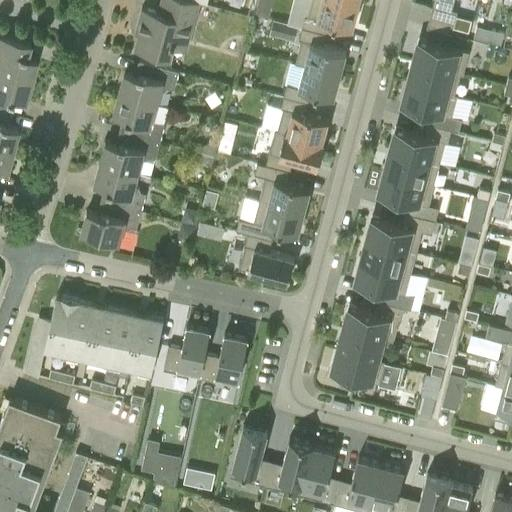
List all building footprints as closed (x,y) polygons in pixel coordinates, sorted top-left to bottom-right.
[(190,36),(200,1),(197,0),(161,0),(159,11),(142,6),(135,32),(139,33),(135,48),(171,57),(177,33),(190,36)] [(258,0),(255,11),(270,15),(272,8),(269,3),(258,0)] [(302,25),(326,31),(328,20),(352,26),(358,5),(338,0),(311,0),(308,14),(305,14),(302,25)] [(430,15),(454,21),(457,10),(451,8),(433,3),(430,15)] [(454,21),(430,15),(427,26),(451,33),(454,21)] [(304,65),(339,74),(345,53),(346,49),(323,43),(326,31),(302,25),(299,37),(301,38),(295,61),(304,64),(304,65)] [(504,32),(492,28),(489,40),(501,44),(504,32)] [(0,71),(30,79),(36,58),(25,55),(29,41),(0,33),(0,71)] [(419,37),(413,59),(460,72),(463,73),(469,50),(419,37)] [(407,80),(455,92),(460,72),(413,59),(409,74),(407,80)] [(157,102),(161,88),(165,90),(169,86),(174,88),(179,70),(145,60),(141,74),(125,70),(119,92),(157,102)] [(334,95),(339,74),(304,65),(299,85),(287,82),(284,94),(308,100),(311,89),(334,95)] [(0,108),(11,112),(14,98),(25,101),(30,79),(0,71),(0,108)] [(457,93),(455,92),(407,80),(402,102),(429,110),(426,122),(451,128),(458,130),(462,117),(452,114),(457,93)] [(129,116),(126,129),(160,140),(165,122),(160,121),(157,116),(153,115),(157,102),(119,92),(114,113),(129,116)] [(458,93),(454,112),(471,115),(474,95),(458,93)] [(278,128),(322,140),(328,118),(305,112),(308,100),(284,94),(281,106),(283,106),(278,128)] [(11,112),(0,108),(0,145),(12,149),(17,128),(7,125),(11,112)] [(390,148),(440,161),(445,140),(448,141),(451,128),(426,122),(423,133),(395,126),(390,148)] [(266,163),(290,169),(293,158),(318,164),(325,140),(322,140),(278,128),(275,127),(266,163)] [(101,161),(138,171),(151,175),(160,140),(126,129),(122,143),(106,140),(101,161)] [(494,129),(492,138),(502,140),(503,140),(505,132),(494,129)] [(234,138),(221,135),(218,146),(231,150),(234,138)] [(199,150),(214,154),(218,140),(213,138),(205,141),(200,147),(199,150)] [(502,140),(492,138),(490,146),(499,149),(502,140)] [(0,168),(6,171),(12,149),(0,145),(0,168)] [(390,148),(384,169),(434,183),(440,161),(390,148)] [(209,168),(214,154),(199,150),(198,155),(201,162),(207,168),(209,168)] [(265,175),(259,198),(304,209),(310,186),(287,180),(290,169),(266,163),(258,160),(254,172),(265,175)] [(111,187),(108,200),(142,209),(146,192),(141,190),(139,186),(135,185),(138,171),(101,161),(95,183),(111,187)] [(406,199),(403,211),(435,219),(439,206),(429,203),(434,183),(384,169),(378,191),(406,199)] [(488,197),(491,189),(479,186),(477,194),(488,197)] [(498,187),(495,196),(508,199),(510,190),(498,187)] [(480,230),(488,197),(477,194),(474,193),(466,226),(480,230)] [(298,232),(304,209),(259,198),(253,220),(239,217),(236,228),(248,231),(272,238),(275,226),(298,232)] [(137,227),(142,209),(108,200),(104,214),(88,209),(82,231),(119,242),(123,227),(127,228),(130,225),(137,227)] [(200,209),(191,207),(184,211),(182,220),(196,223),(200,209)] [(366,236),(416,250),(422,229),(432,232),(435,219),(403,211),(400,222),(372,215),(366,236)] [(192,238),(195,224),(181,220),(179,229),(183,236),(192,238)] [(199,221),(196,234),(204,236),(207,223),(199,221)] [(269,249),(272,238),(248,231),(239,267),(288,280),(294,256),(269,249)] [(465,232),(461,247),(475,250),(478,236),(465,232)] [(416,250),(366,236),(362,252),(361,258),(411,271),(416,250)] [(411,271),(361,258),(355,280),(383,287),(380,299),(404,305),(412,307),(415,296),(405,293),(411,271)] [(471,264),(460,261),(457,270),(469,273),(471,264)] [(490,264),(478,261),(476,269),(488,272),(490,264)] [(66,356),(67,357),(80,299),(80,297),(63,293),(62,295),(57,294),(51,317),(50,323),(38,320),(26,370),(39,373),(46,347),(67,351),(66,356)] [(122,308),(80,299),(67,357),(78,359),(79,354),(97,358),(96,363),(109,366),(122,308)] [(349,304),(343,326),(383,336),(393,339),(398,318),(401,319),(404,305),(380,299),(377,311),(349,304)] [(458,310),(447,307),(444,315),(456,319),(458,310)] [(466,307),(464,315),(477,319),(479,310),(466,307)] [(109,366),(120,368),(121,364),(140,368),(139,372),(151,375),(164,317),(122,308),(109,366)] [(456,319),(444,315),(441,315),(438,326),(453,330),(456,319)] [(506,340),(501,359),(511,361),(511,339),(511,333),(511,327),(489,322),(486,334),(506,340)] [(200,375),(205,351),(210,328),(187,323),(182,346),(169,343),(164,367),(200,375)] [(378,357),(383,336),(343,326),(337,346),(378,357)] [(205,351),(200,375),(237,383),(248,336),(225,331),(220,354),(205,351)] [(378,357),(337,346),(331,369),(379,381),(385,359),(378,357)] [(495,383),(503,385),(503,383),(511,385),(511,361),(501,359),(495,383)] [(453,361),(450,370),(462,373),(464,364),(453,361)] [(431,372),(442,375),(444,366),(433,363),(431,372)] [(61,379),(63,371),(51,367),(49,376),(61,379)] [(450,370),(442,402),(458,406),(466,374),(462,373),(450,370)] [(74,382),(76,374),(63,371),(61,379),(74,382)] [(437,395),(442,375),(431,372),(426,371),(420,391),(437,395)] [(103,390),(105,381),(106,374),(98,373),(96,379),(92,378),(90,386),(103,390)] [(115,393),(117,384),(105,381),(103,390),(115,393)] [(511,385),(503,383),(503,385),(494,416),(511,421),(511,419),(511,385)] [(144,404),(146,396),(133,392),(131,401),(144,404)] [(67,511),(68,510),(67,510),(77,485),(88,455),(76,450),(53,511),(32,511),(63,429),(57,427),(62,414),(10,395),(0,421),(0,511),(67,511)] [(268,483),(274,459),(261,456),(267,430),(243,424),(230,474),(268,483)] [(274,459),(268,483),(302,493),(315,444),(313,444),(314,442),(294,437),(287,463),(274,459)] [(159,444),(148,441),(141,466),(155,470),(154,474),(173,481),(180,455),(157,449),(159,444)] [(302,493),(334,501),(340,477),(329,474),(332,463),(336,449),(315,444),(302,493)] [(369,510),(372,501),(382,462),(358,455),(352,480),(340,477),(334,501),(369,510)] [(404,467),(382,462),(372,501),(393,507),(392,511),(404,511),(409,495),(398,492),(404,467)] [(215,471),(203,469),(199,484),(211,486),(215,471)] [(409,495),(404,511),(442,511),(451,480),(451,478),(427,472),(422,492),(420,498),(409,495)] [(473,485),(451,480),(442,511),(475,511),(467,510),(473,485)] [(68,510),(67,511),(82,511),(90,490),(77,485),(68,510)] [(490,511),(511,511),(511,495),(496,492),(490,511)] [(103,511),(106,504),(95,499),(90,511),(103,511)] [(154,511),(157,503),(146,499),(141,511),(154,511)]
